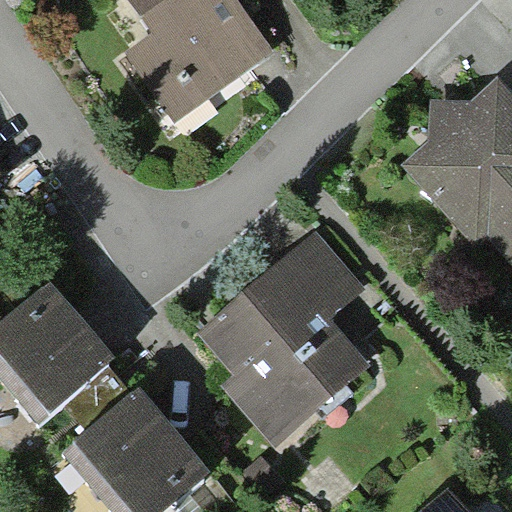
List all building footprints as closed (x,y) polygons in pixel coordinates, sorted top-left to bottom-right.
[(245,0),(120,0),(150,39),(125,59),(179,130),(281,51),(243,2),(245,0)] [(511,93),(507,87),(410,170),(480,251),(492,241),(511,263),(511,93)] [(365,300),(314,237),(192,336),(279,443),(368,372),(332,327),(365,300)] [(117,359),(50,281),(0,323),(0,378),(39,424),(92,380),(117,359)] [(167,511),(214,472),(140,387),(115,409),(64,452),(115,511),(167,511)] [(457,511),(443,495),(422,511),(457,511)]
